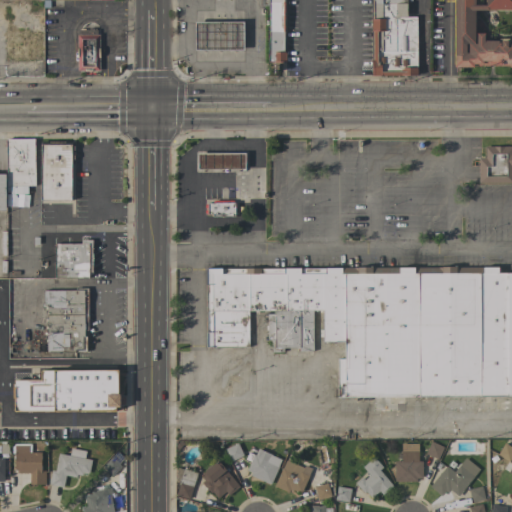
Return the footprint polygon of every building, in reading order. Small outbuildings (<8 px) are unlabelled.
[(284,0),(284,52),(286,52),(286,62),(268,62),(268,6),(268,0),(284,0)] [(406,0),(406,17),(417,17),(417,75),(372,75),(372,60),(373,60),(373,31),(372,31),(372,19),(373,19),(373,0),(406,0)] [(455,0),(511,0),(511,68),(509,68),(509,66),(474,66),(474,68),(454,68),(454,55),(455,55),(455,0)] [(243,22),(243,50),(195,50),(195,22),(243,22)] [(4,63),(5,36),(25,36),(25,31),(31,31),(31,29),(37,29),(37,31),(41,31),(41,60),(25,64),(4,63)] [(100,71),(77,71),(77,35),(80,35),(80,30),(88,30),(88,29),(94,29),(94,30),(96,30),(97,34),(99,34),(100,71)] [(35,185),(28,185),(28,194),(9,194),(9,192),(7,192),(6,139),(34,139),(35,185)] [(40,141),(74,142),(74,164),(71,164),(71,201),(40,200),(40,141)] [(479,158),(485,158),(485,147),(511,147),(511,183),(479,183),(479,158)] [(244,154),(244,169),(197,169),(197,154),(244,154)] [(212,204),(212,203),(234,203),(235,217),(212,217),(212,215),(207,215),(207,204),(212,204)] [(81,244),(81,240),(92,240),(92,274),(89,274),(89,278),(54,277),(55,244),(81,244)] [(498,267),(498,273),(511,272),(511,396),(338,398),(338,359),(344,359),(344,342),(323,342),(323,310),(312,311),(313,351),(299,352),(299,348),(283,348),(283,352),(272,352),(272,340),(267,340),(267,314),(274,314),(274,311),(249,311),(249,347),(206,347),(206,285),(205,285),(205,269),(498,267)] [(34,351),(34,338),(47,338),(47,304),(44,304),(43,290),(75,290),(75,288),(87,288),(88,330),(84,330),(84,336),(86,336),(86,352),(46,352),(34,351)] [(14,381),(38,381),(38,370),(117,370),(118,404),(115,404),(115,411),(14,411),(14,381)] [(443,447),(438,460),(425,454),(431,441),(443,447)] [(237,443),(243,455),(231,461),(225,449),(237,443)] [(394,481),(394,461),(401,461),(401,443),(418,444),(418,461),(422,461),(422,478),(416,478),(416,481),(394,481)] [(511,447),(511,456),(509,462),(497,455),(504,443),(511,447)] [(31,444),(31,452),(40,452),(41,471),(45,471),(45,484),(30,485),(30,473),(20,473),(20,470),(15,470),(15,454),(12,454),(12,444),(31,444)] [(69,456),(71,448),(86,451),(84,458),(91,460),(89,474),(83,473),(82,476),(77,475),(76,477),(65,475),(63,487),(49,484),(52,470),(55,471),(58,454),(69,456)] [(270,484),(250,476),(251,473),(246,470),(253,455),(255,456),(258,449),(271,454),(270,455),(281,459),(270,484)] [(121,467),(112,477),(102,467),(112,457),(121,467)] [(393,486),(382,495),(379,491),(371,498),(365,492),(364,493),(355,483),(362,477),(365,480),(370,476),(362,467),(374,457),(382,467),(379,470),(393,486)] [(446,466),(454,472),(465,458),(479,469),(458,496),(450,490),(448,493),(445,491),(441,496),(430,487),(446,466)] [(228,495),(226,492),(218,498),(213,492),(210,494),(201,483),(204,481),(201,477),(203,475),(202,473),(218,460),(239,486),(228,495)] [(300,494),(292,490),(291,491),(289,490),(288,493),(273,486),(282,468),(283,468),(286,460),(304,468),(305,465),(312,469),(300,494)] [(328,481),(316,484),(312,467),(324,464),(328,481)] [(183,469),(183,468),(198,472),(190,500),(176,496),(179,483),(175,482),(175,467),(183,469)] [(327,483),(331,496),(318,500),(314,487),(327,483)] [(351,489),(348,502),(335,500),(337,486),(351,489)] [(481,486),(485,499),(471,502),(468,489),(481,486)] [(82,511),(81,507),(86,506),(83,496),(92,494),(91,492),(105,489),(107,496),(110,495),(113,511),(82,511)]
